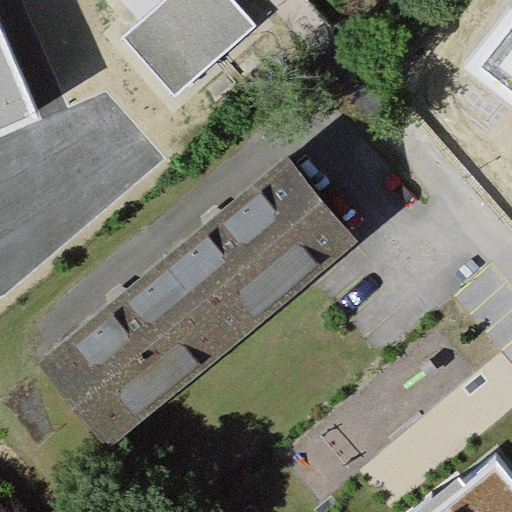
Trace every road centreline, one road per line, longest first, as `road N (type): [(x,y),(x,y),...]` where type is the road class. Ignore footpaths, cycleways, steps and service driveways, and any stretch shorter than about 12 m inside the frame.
road 1 (unknown): [(511,382),(254,511)]
road 2 (unknown): [(418,255),(294,349)]
